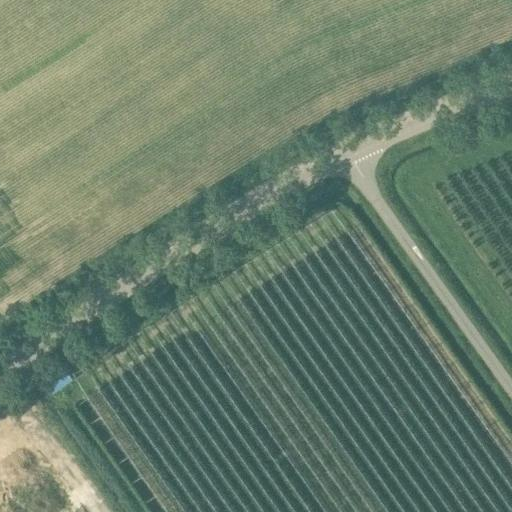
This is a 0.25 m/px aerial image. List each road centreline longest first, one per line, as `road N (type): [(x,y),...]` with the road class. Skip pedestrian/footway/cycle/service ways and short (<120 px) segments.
road 1 (tertiary): [(0,371),(265,194),(348,154)]
road 2 (unclassified): [(511,401),(348,154)]
road 3 (tertiary): [(348,154),(511,80)]
